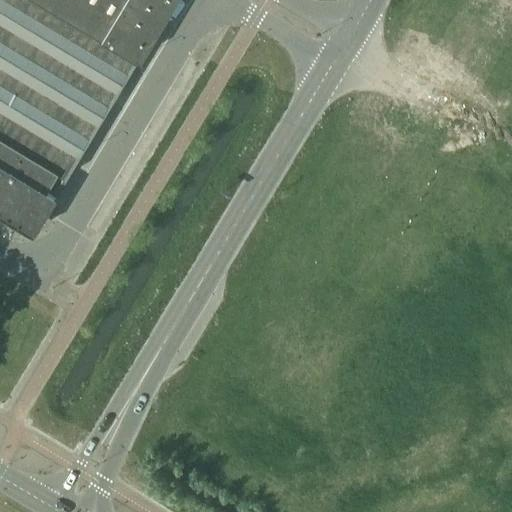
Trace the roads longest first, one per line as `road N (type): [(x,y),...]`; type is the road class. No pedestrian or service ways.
road 1 (tertiary): [(328,66),(64,510)]
road 2 (unclassified): [(206,0),(59,246),(35,265),(0,256)]
road 3 (unclassified): [(337,51),(446,106)]
road 4 (unclassified): [(227,0),(328,66)]
